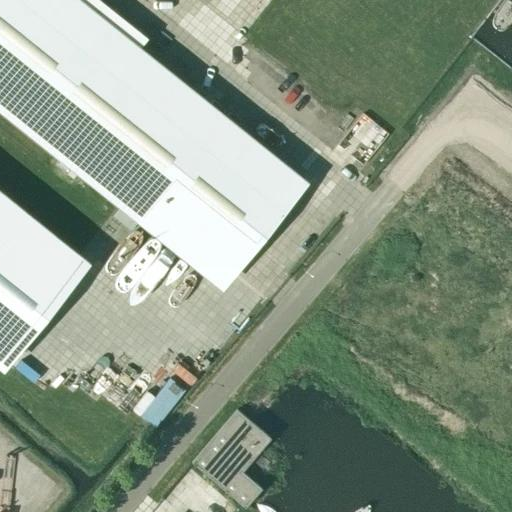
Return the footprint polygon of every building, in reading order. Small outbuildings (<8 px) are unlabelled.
[(303,180),(78,0),(0,0),(0,111),(218,286),(303,180)] [(511,22),(474,71),(511,101),(511,22)] [(354,108),(324,146),(340,159),(371,122),(354,108)] [(344,165),(358,176),(390,136),(376,125),(344,165)] [(0,192),(0,367),(85,261),(0,192)] [(270,438),(246,417),(236,409),(190,462),(244,508),(261,488),(241,471),(270,438)]
